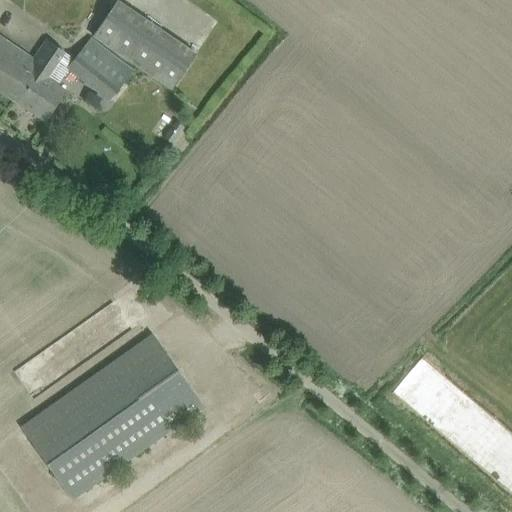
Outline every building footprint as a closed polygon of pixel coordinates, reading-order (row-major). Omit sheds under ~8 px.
[(172,90),(197,53),(117,0),(93,37),(172,90)] [(46,40),(33,59),(0,36),(0,90),(46,121),(66,91),(48,79),(66,53),(46,40)] [(90,38),(80,51),(68,67),(111,99),(133,71),(90,38)] [(173,147),(187,131),(178,124),(165,139),(173,147)] [(74,499),(188,417),(204,406),(154,334),(23,427),(74,499)]
